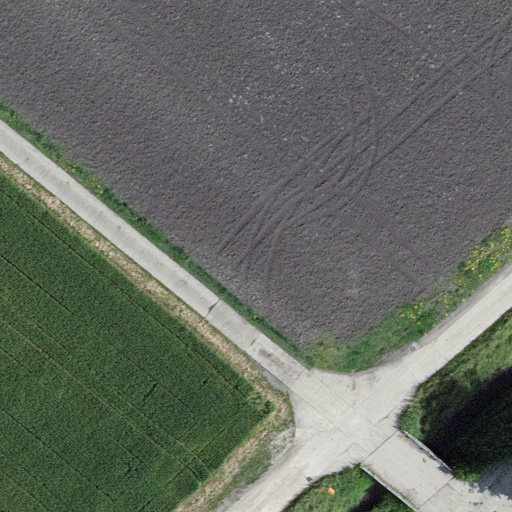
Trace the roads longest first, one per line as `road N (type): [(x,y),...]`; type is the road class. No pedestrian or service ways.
road 1 (track): [(0,137),(335,420)]
road 2 (track): [(511,268),(335,420)]
road 3 (track): [(335,420),(457,511)]
road 4 (track): [(335,420),(231,511)]
